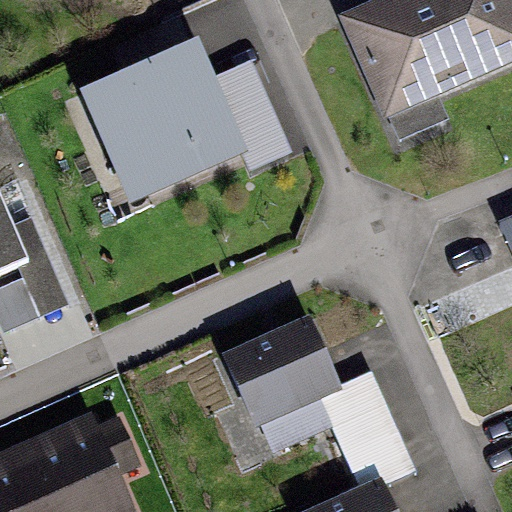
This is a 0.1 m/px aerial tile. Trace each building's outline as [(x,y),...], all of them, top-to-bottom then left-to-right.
[(511,0),(366,0),(336,13),(381,116),(511,59),(511,0)] [(198,35),(89,82),(136,193),(246,146),(198,35)] [(0,196),(0,263),(26,251),(0,196)] [(310,313),(223,353),(257,428),(344,388),(310,313)] [(140,511),(94,410),(0,452),(0,511),(140,511)] [(403,511),(387,475),(297,511),(403,511)]
